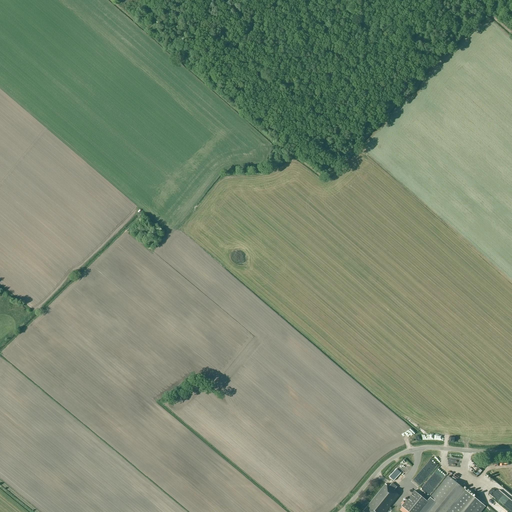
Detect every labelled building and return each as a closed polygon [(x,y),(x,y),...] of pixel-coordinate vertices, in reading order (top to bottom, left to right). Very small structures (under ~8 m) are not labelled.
[(411,435),(412,443),(421,442),(420,434),(411,435)] [(433,459),(423,470),(425,472),(424,473),(428,477),(439,465),(433,459)] [(436,474),(441,477),(445,471),(439,468),(436,474)] [(414,491),(401,506),(408,511),(479,511),(485,506),(448,476),(426,504),(423,502),(425,500),(414,491)] [(394,491),(397,487),(392,483),(389,487),(385,484),(363,511),(385,511),(399,495),(394,491)]
